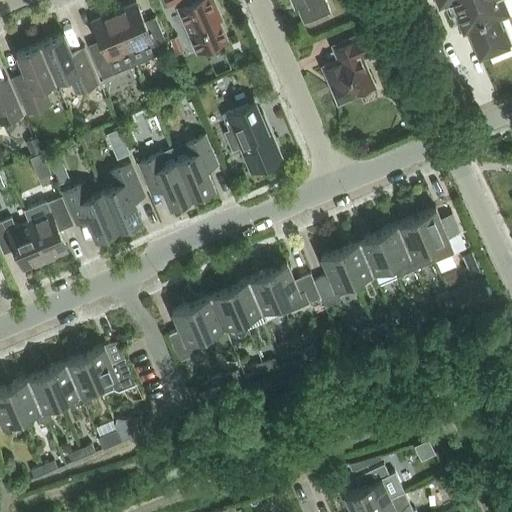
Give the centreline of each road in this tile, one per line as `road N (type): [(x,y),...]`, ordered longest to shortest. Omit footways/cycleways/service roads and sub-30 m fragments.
road 1 (residential): [(123,283),(335,186)]
road 2 (residential): [(335,186),(253,0)]
road 3 (residential): [(511,279),(447,139)]
road 4 (residential): [(0,337),(123,283)]
road 5 (residential): [(335,186),(447,139)]
